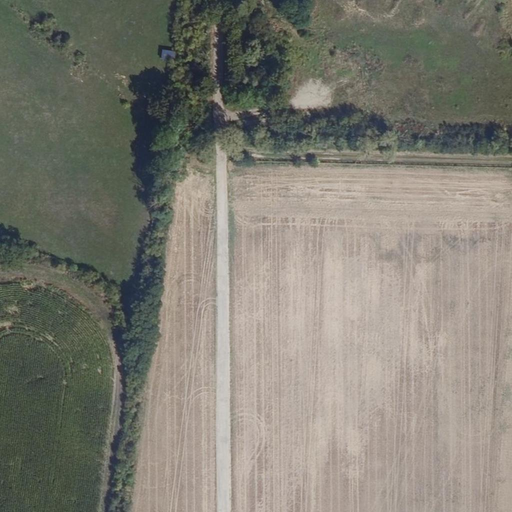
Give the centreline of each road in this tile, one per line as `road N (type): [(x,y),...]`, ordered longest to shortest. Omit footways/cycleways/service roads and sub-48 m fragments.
road 1 (track): [(219,0),(224,511)]
road 2 (track): [(511,162),(221,152)]
